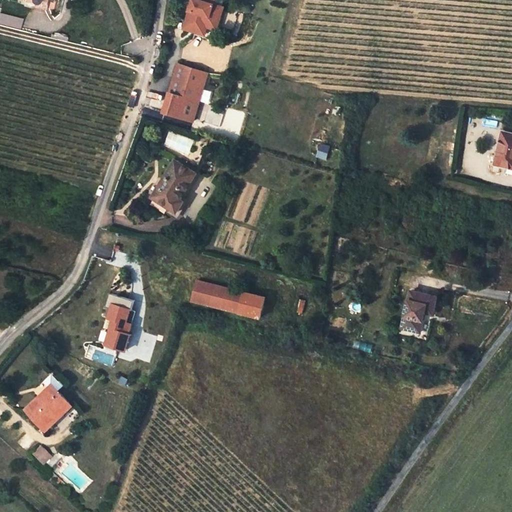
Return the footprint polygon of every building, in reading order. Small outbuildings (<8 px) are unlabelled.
[(24,0),(23,4),(41,9),(43,4),(49,6),(50,0),(24,0)] [(189,0),(183,24),(193,27),(192,29),(202,32),(205,24),(207,14),(217,17),(222,1),(217,0),(189,0)] [(207,14),(205,24),(214,27),(217,17),(207,14)] [(191,67),(176,63),(167,92),(164,101),(162,110),(191,118),(197,99),(182,95),(191,67)] [(205,71),(191,67),(182,95),(197,99),(205,71)] [(500,164),(511,165),(511,134),(504,134),(500,164)] [(197,169),(175,156),(152,194),(177,210),(185,198),(180,195),(197,169)] [(266,294),(198,278),(193,298),(261,315),(266,294)] [(435,292),(410,286),(401,323),(419,328),(424,308),(431,309),(435,292)] [(133,304),(115,299),(111,312),(116,313),(113,323),(108,339),(129,345),(133,329),(132,329),(135,319),(130,317),(133,304)] [(441,378),(453,381),(455,370),(443,367),(441,378)] [(44,420),(59,405),(64,410),(73,401),(58,386),(62,382),(52,372),(43,381),(47,385),(28,404),(44,420)] [(48,425),(64,410),(59,405),(44,420),(48,425)] [(44,450),(40,446),(33,453),(37,457),(44,450)]
